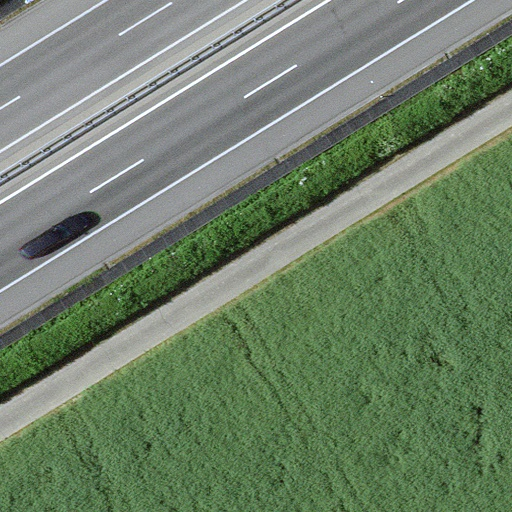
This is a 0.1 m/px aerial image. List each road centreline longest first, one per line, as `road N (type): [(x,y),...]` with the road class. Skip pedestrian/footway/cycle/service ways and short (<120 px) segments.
road 1 (track): [(511,109),(0,422)]
road 2 (motorway): [(0,247),(401,0)]
road 3 (motorway): [(175,0),(0,108)]
